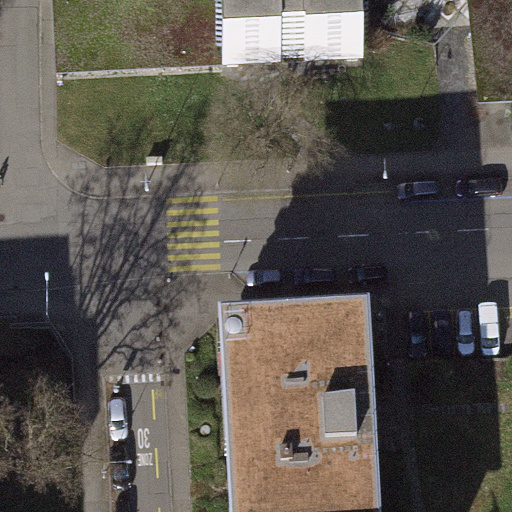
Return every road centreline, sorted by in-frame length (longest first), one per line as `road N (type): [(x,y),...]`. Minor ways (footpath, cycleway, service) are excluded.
road 1 (residential): [(511,230),(126,246)]
road 2 (residential): [(126,246),(140,511)]
road 3 (residential): [(126,246),(0,254)]
